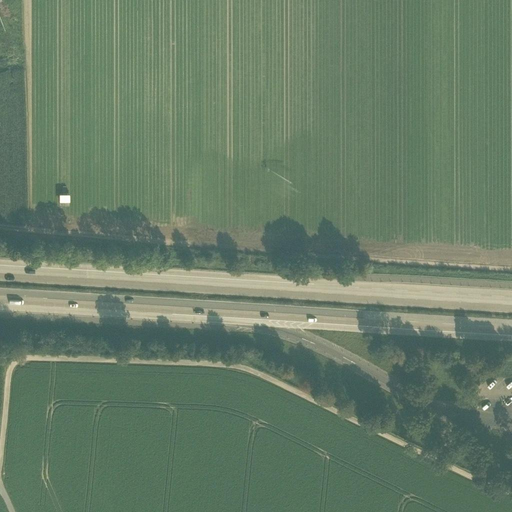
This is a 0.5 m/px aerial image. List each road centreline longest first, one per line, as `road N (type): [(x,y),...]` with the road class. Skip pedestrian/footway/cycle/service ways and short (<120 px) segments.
road 1 (track): [(0,225),(511,269)]
road 2 (motorway): [(511,305),(0,276)]
road 3 (motorway): [(0,299),(511,328)]
